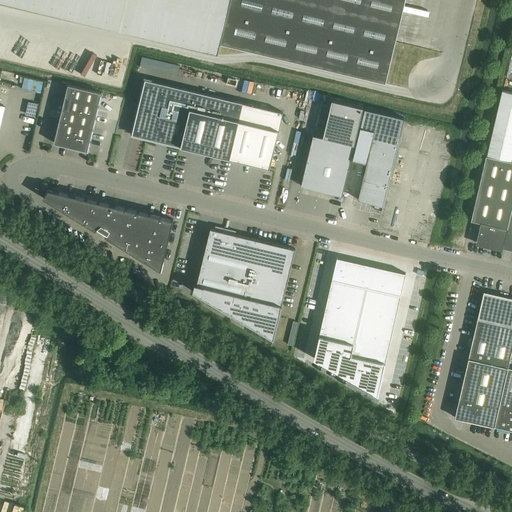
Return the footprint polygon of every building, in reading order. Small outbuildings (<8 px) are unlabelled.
[(0,0),(0,1),(218,54),(221,43),(386,82),(395,43),(405,0),(0,0)] [(142,57),(140,66),(178,75),(180,66),(142,57)] [(140,101),(132,134),(270,167),(283,112),(145,79),(140,101)] [(68,85),(54,143),(88,151),(102,93),(68,85)] [(511,157),(511,92),(502,90),(487,155),(511,160),(511,157)] [(332,101),(323,138),(354,145),(363,109),(332,101)] [(38,104),(28,102),(25,114),(35,117),(38,104)] [(365,108),(353,160),(367,163),(358,199),(375,204),(374,208),(382,210),(383,205),(400,136),(403,122),(404,118),(365,108)] [(302,183),(301,186),(342,196),(354,145),(323,138),(313,135),(302,183)] [(476,242),(511,250),(511,161),(486,156),(471,221),(472,221),(481,223),(476,242)] [(161,271),(173,220),(49,189),(43,198),(96,230),(97,228),(106,234),(105,237),(161,271)] [(273,339),(295,250),(210,229),(197,285),(195,284),(193,292),(248,324),(273,339)] [(337,257),(316,355),(379,390),(406,273),(337,257)] [(455,417),(494,427),(511,430),(511,367),(508,367),(511,350),(511,298),(484,292),(455,417)] [(292,346),(298,321),(294,320),(288,345),(292,346)]
